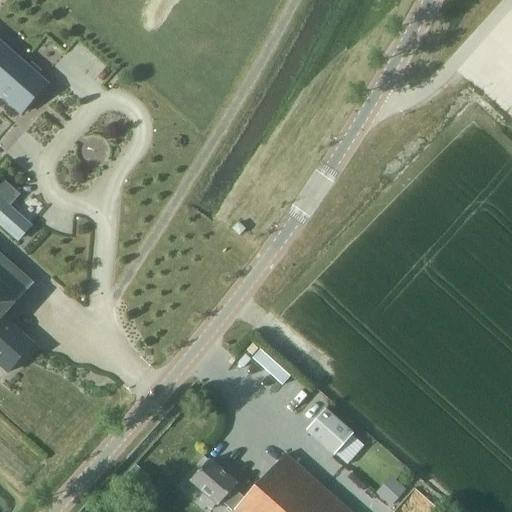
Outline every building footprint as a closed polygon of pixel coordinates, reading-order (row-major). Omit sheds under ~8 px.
[(0,96),(21,115),(47,85),(0,43),(0,96)] [(19,191),(3,176),(0,178),(0,225),(17,242),(31,224),(9,204),(19,191)] [(240,223),(234,230),(241,237),(247,230),(240,223)] [(31,287),(0,258),(0,368),(7,374),(33,346),(2,319),(31,287)] [(254,342),(226,372),(244,389),(253,379),(263,389),(282,368),(254,342)] [(334,456),(335,455),(357,431),(322,400),(300,425),(334,456)] [(350,511),(286,455),(247,499),(235,489),(238,486),(209,460),(190,482),(205,495),(201,500),(211,509),(216,504),(219,507),(223,503),(233,511),(350,511)] [(389,475),(379,493),(396,503),(406,485),(389,475)]
